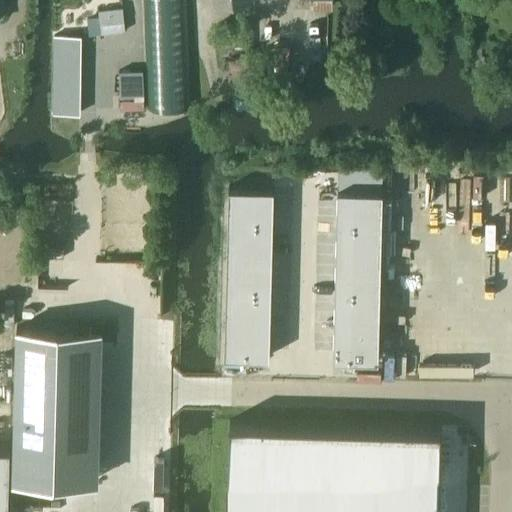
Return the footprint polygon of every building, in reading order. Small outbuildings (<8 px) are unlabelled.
[(142,0),(147,109),(192,107),(186,0),(142,0)] [(123,18),(99,21),(100,33),(124,30),(123,18)] [(249,23),(220,23),(220,54),(227,54),(229,85),(231,105),(261,101),(256,51),(249,51),(249,23)] [(80,46),(80,35),(54,35),(54,46),(80,46)] [(273,186),(228,185),(224,354),(269,355),(273,186)] [(382,188),(337,187),(333,357),(378,358),(382,188)] [(17,325),(13,476),(97,479),(101,327),(17,325)] [(226,511),(437,511),(440,426),(230,420),(226,511)] [(0,511),(8,511),(10,445),(0,445),(0,511)]
